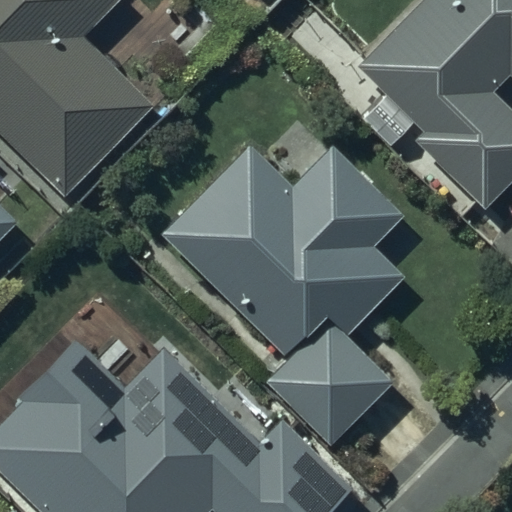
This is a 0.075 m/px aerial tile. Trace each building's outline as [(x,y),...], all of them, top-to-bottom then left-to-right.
[(121,2),(119,0),(0,0),(0,144),(67,210),(160,115),(83,40),(121,2)] [(511,107),(511,0),(416,0),(420,4),(353,73),(423,140),(409,155),(483,226),(511,195),(511,120),(506,114),(511,107)] [(352,201),(292,142),(236,198),(147,289),(260,398),(340,478),(415,403),(373,362),(443,291),(352,201)] [(0,242),(16,224),(0,207),(0,242)] [(326,511),(267,451),(249,468),(199,416),(171,443),(90,360),(0,447),(0,468),(42,511),(326,511)]
